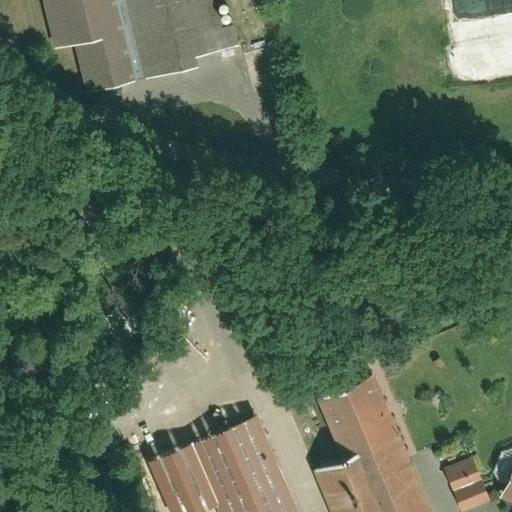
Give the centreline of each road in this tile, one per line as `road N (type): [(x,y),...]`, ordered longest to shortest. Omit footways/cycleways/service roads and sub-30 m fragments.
road 1 (unclassified): [(0,56),(79,111),(191,155),(511,204)]
road 2 (unknown): [(150,141),(251,332)]
